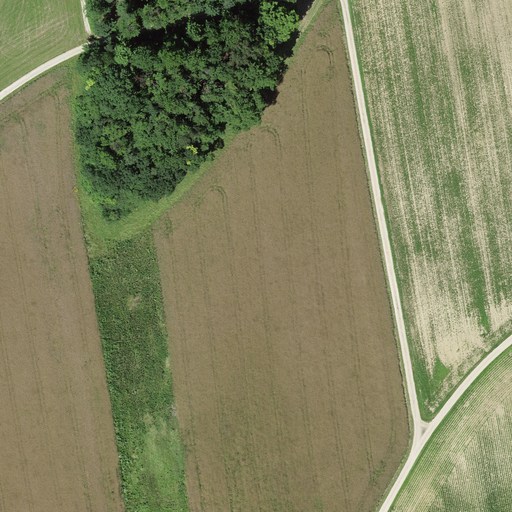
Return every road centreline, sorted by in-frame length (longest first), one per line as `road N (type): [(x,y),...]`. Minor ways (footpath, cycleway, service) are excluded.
road 1 (track): [(420,437),(344,0)]
road 2 (track): [(261,0),(92,43),(0,96)]
road 3 (track): [(420,437),(511,340)]
